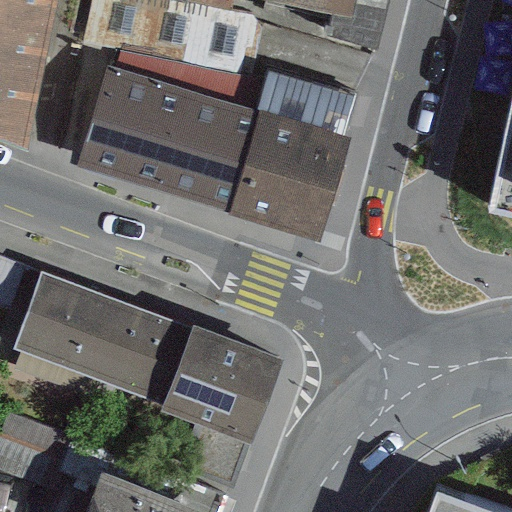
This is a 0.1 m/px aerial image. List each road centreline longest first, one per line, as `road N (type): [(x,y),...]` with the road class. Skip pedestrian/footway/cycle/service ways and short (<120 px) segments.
road 1 (residential): [(360,336),(261,285),(0,183)]
road 2 (residential): [(360,336),(434,0)]
road 3 (tertiary): [(399,401),(342,455),(308,511)]
road 4 (tertiary): [(399,401),(466,366),(511,354)]
